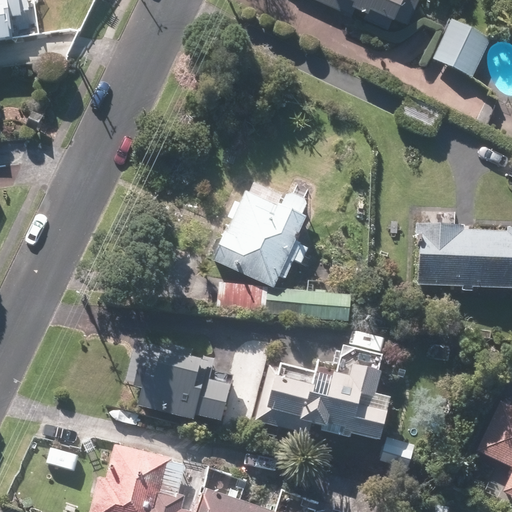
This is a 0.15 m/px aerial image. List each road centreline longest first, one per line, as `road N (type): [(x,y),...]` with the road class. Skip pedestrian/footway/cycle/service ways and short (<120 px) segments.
road 1 (unknown): [(0,393),(374,499)]
road 2 (unclassified): [(0,348),(165,0)]
